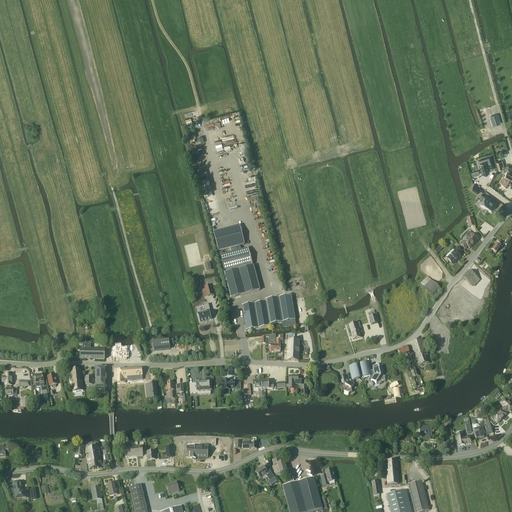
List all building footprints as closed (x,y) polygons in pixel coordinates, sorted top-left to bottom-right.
[(500,124),(497,115),(490,117),(493,126),(500,124)] [(489,173),(488,171),(492,170),(489,158),(485,159),(485,162),(479,164),(482,175),(489,173)] [(511,181),(511,180),(511,172),(508,170),(507,172),(506,172),(504,176),(500,182),(504,185),(504,186),(507,187),(508,187),(511,181)] [(477,194),(480,190),(474,185),(471,189),(477,194)] [(485,197),(482,195),(479,198),(482,201),(480,205),(484,208),(482,211),(486,214),(489,210),(491,212),(496,205),(485,197)] [(213,232),(218,252),(244,246),(239,225),(213,232)] [(468,247),(470,249),(478,241),(472,235),(464,243),(463,242),(460,245),(465,250),(468,247)] [(499,240),(497,244),(496,243),(491,251),(496,254),(501,247),(502,248),(504,244),(499,240)] [(433,251),(437,255),(442,250),(438,245),(433,251)] [(452,265),(461,257),(459,256),(462,253),(457,247),(454,250),(455,251),(446,259),(452,265)] [(224,273),(252,266),(248,249),(220,256),(224,273)] [(253,266),(224,274),(231,298),(260,291),(253,266)] [(485,274),(477,267),(469,277),(477,284),(485,274)] [(421,284),(434,296),(440,289),(427,277),(421,284)] [(459,305),(469,292),(460,285),(450,298),(459,305)] [(265,301),(266,303),(269,325),(282,323),(283,328),(296,326),(291,297),(265,301)] [(269,325),(266,303),(242,307),(246,331),(270,327),(269,325)] [(197,314),(200,323),(201,324),(204,323),(204,322),(211,320),(210,314),(211,314),(208,305),(205,305),(206,307),(204,307),(205,311),(202,312),(202,313),(197,314)] [(417,364),(418,364),(418,367),(430,363),(427,356),(422,340),(411,344),(416,360),(417,362),(417,364)] [(288,341),(287,361),(298,362),(299,341),(288,341)] [(86,345),(85,349),(81,349),(80,360),(104,360),(104,350),(96,350),(91,350),(91,345),(86,345)] [(120,359),(127,359),(127,350),(122,350),(122,345),(114,345),(115,354),(120,354),(120,359)] [(398,351),(400,358),(401,358),(409,354),(406,347),(398,351)] [(363,378),(364,378),(370,377),(370,378),(372,379),(371,381),(376,384),(377,386),(378,386),(379,386),(380,385),(381,385),(381,384),(382,383),(383,383),(383,382),(384,381),(385,381),(384,380),(385,378),(385,377),(380,376),(380,375),(381,375),(381,372),(380,372),(379,372),(378,368),(373,370),(373,371),(370,372),(368,363),(360,365),(363,378)] [(354,381),(359,379),(361,379),(357,365),(349,367),(351,376),(348,377),(348,376),(342,377),(343,381),(342,381),(341,381),(342,385),(344,384),(344,385),(340,388),(341,389),(342,390),(342,391),(343,391),(344,391),(345,392),(346,392),(347,393),(348,393),(349,393),(350,393),(351,393),(352,393),(351,390),(354,385),(353,384),(354,382),(354,381)] [(83,391),(81,369),(70,371),(73,393),(83,391)] [(143,381),(141,369),(122,370),(118,371),(118,384),(126,383),(126,381),(143,381)] [(107,370),(95,370),(95,389),(106,389),(107,370)] [(40,386),(44,386),(42,375),(35,377),(36,385),(40,384),(40,386)] [(49,387),(53,386),(53,388),(56,387),(55,385),(57,385),(55,376),(54,376),(54,375),(51,375),(51,377),(47,377),(49,387)] [(2,384),(6,384),(6,386),(6,389),(6,396),(14,396),(13,389),(11,389),(11,386),(12,386),(12,376),(5,376),(5,377),(2,377),(2,384)] [(286,384),(286,388),(289,388),(289,390),(295,390),(294,385),(301,385),(301,378),(300,378),(298,377),(298,376),(289,376),(289,382),(288,382),(289,384),(286,384)] [(190,384),(190,394),(211,393),(211,391),(212,391),(211,382),(211,381),(210,381),(205,382),(205,381),(205,382),(202,382),(197,382),(196,382),(196,383),(196,384),(190,384)] [(241,391),(240,383),(236,383),(235,381),(230,381),(230,384),(225,384),(225,385),(224,385),(224,383),(219,383),(219,390),(224,390),(226,389),(226,391),(231,391),(231,392),(236,392),(236,391),(241,391)] [(262,389),(262,382),(258,382),(258,381),(253,381),(253,390),(259,390),(259,392),(259,397),(262,397),(262,389)] [(269,381),(262,382),(262,389),(262,397),(265,396),(265,393),(265,389),(269,389),(273,389),(273,384),(269,384),(269,381)] [(151,398),(157,397),(155,384),(145,385),(147,395),(150,395),(151,398)] [(180,398),(182,398),(183,403),(188,403),(187,395),(183,396),(183,394),(183,386),(176,386),(176,394),(177,394),(177,396),(180,396),(180,398)] [(500,409),(492,417),(492,418),(497,423),(506,415),(505,414),(508,411),(509,412),(511,408),(511,407),(505,400),(501,404),(505,407),(502,410),(501,409),(500,410),(500,409)] [(491,425),(488,418),(484,419),(486,427),(479,429),(479,426),(478,425),(476,425),(475,426),(474,427),(473,428),(474,430),(473,430),(476,441),(484,438),(483,436),(493,434),(491,425)] [(432,437),(432,427),(420,427),(420,437),(432,437)] [(463,437),(457,438),(458,447),(465,446),(465,445),(471,444),(471,443),(474,442),(471,435),(469,436),(469,437),(463,439),(463,437)] [(0,446),(0,458),(5,457),(5,452),(8,452),(8,448),(4,449),(4,446),(0,446)] [(134,448),(135,457),(143,457),(142,447),(134,448)] [(101,462),(99,448),(86,449),(89,471),(93,470),(92,464),(101,462)] [(127,458),(135,457),(134,448),(126,448),(127,458)] [(185,450),(184,460),(205,460),(205,449),(197,448),(197,450),(185,450)] [(155,452),(147,453),(146,453),(147,461),(156,460),(155,452)] [(284,462),(281,463),(280,459),(272,461),(273,466),(277,465),(279,474),(287,472),(284,462)] [(398,484),(397,460),(386,461),(387,485),(398,484)] [(106,461),(101,462),(92,464),(93,470),(102,469),(102,468),(105,467),(105,464),(106,463),(106,461)] [(270,471),(267,472),(263,467),(255,472),(260,479),(265,475),(269,481),(275,478),(270,471)] [(321,477),(323,487),(329,486),(328,483),(335,482),(332,470),(325,472),(326,476),(321,477)] [(288,511),(312,511),(322,509),(315,482),(314,477),(282,486),(288,511)] [(28,490),(22,491),(21,481),(12,483),(15,500),(29,498),(28,490)] [(409,484),(415,511),(421,511),(429,510),(421,481),(409,484)] [(179,492),(176,482),(166,485),(169,495),(179,492)] [(380,495),(378,482),(371,483),(373,496),(380,495)] [(118,496),(115,483),(107,485),(110,497),(118,496)] [(146,511),(140,485),(129,488),(134,511),(146,511)] [(93,501),(102,500),(100,487),(91,488),(93,501)] [(69,491),(71,498),(78,496),(77,489),(69,491)] [(390,511),(411,511),(406,491),(386,495),(390,511)]
